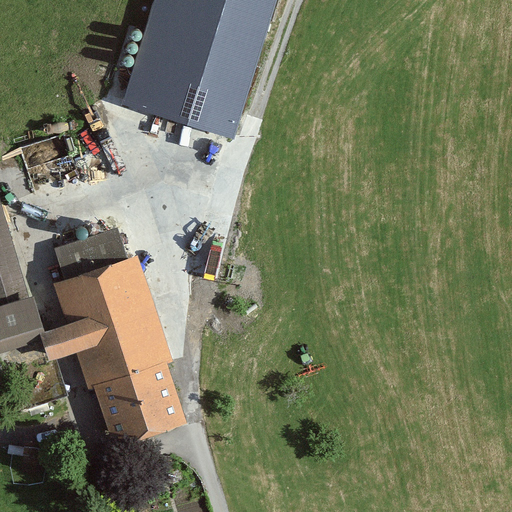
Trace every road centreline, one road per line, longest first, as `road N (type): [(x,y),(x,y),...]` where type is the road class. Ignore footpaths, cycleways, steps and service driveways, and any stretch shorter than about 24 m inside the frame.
road 1 (track): [(296,0),(230,179),(193,378)]
road 2 (unclassified): [(193,378),(213,511)]
